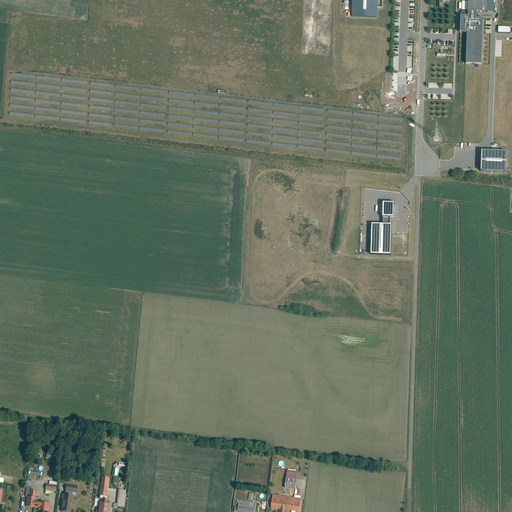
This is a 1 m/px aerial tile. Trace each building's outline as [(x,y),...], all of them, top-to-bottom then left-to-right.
[(377,0),(352,0),(351,19),(377,20),(377,0)] [(470,0),(470,11),(489,11),(489,0),(470,0)] [(507,155),(481,154),(480,175),(506,175),(507,155)] [(382,204),(382,218),(394,218),(394,204),(382,204)] [(371,225),(371,255),(391,255),(391,225),(371,225)] [(289,469),(288,484),(285,484),(285,488),(298,489),(300,470),(289,469)] [(100,507),(99,511),(109,511),(112,500),(110,499),(110,497),(108,496),(110,477),(103,476),(100,498),(97,498),(96,506),(100,507)] [(48,485),(46,484),(44,494),(51,495),(51,492),(56,492),(57,483),(49,482),(48,485)] [(73,495),(72,497),(77,497),(79,485),(66,484),(65,494),(73,495)] [(118,504),(115,503),(114,506),(126,508),(129,486),(120,485),(118,504)] [(26,507),(35,508),(37,492),(28,490),(26,507)] [(236,506),(235,511),(256,511),(257,502),(254,502),(255,494),(250,493),(249,501),(240,500),(239,506),(236,506)] [(65,494),(63,494),(62,501),(63,501),(62,511),(67,511),(70,511),(72,497),(73,495),(65,494)] [(274,495),(272,508),(282,509),(281,511),(288,511),(289,510),(302,511),(304,496),(296,495),(296,497),(274,495)] [(48,511),(49,504),(39,503),(37,511),(48,511)]
